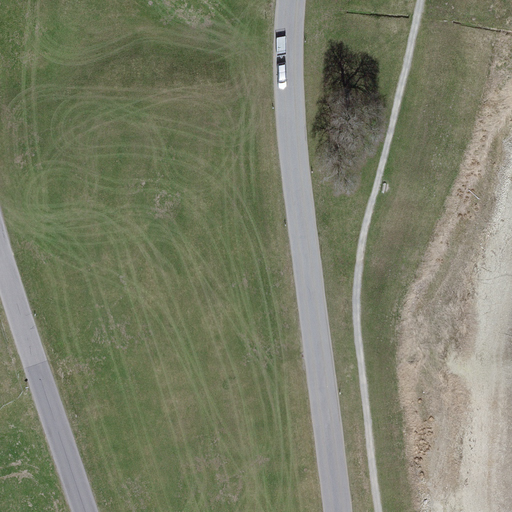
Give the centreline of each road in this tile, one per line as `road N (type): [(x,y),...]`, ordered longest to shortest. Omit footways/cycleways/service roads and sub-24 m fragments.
road 1 (tertiary): [(339,511),(294,152),(295,0)]
road 2 (tertiary): [(86,511),(0,253)]
